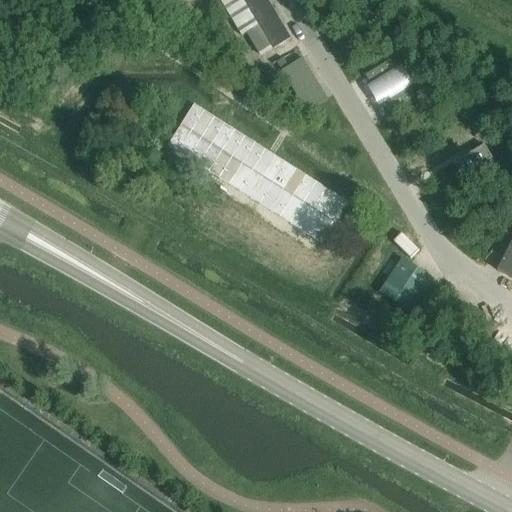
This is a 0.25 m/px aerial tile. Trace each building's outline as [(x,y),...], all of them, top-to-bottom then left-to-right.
[(220,0),(242,38),(248,34),(262,58),(274,51),(274,52),(291,41),(266,0),(220,0)] [(303,61),(292,67),(316,107),(327,100),(311,74),(303,61)] [(393,61),(365,77),(371,87),(372,88),(399,71),(399,70),(398,69),(393,61)] [(410,89),(382,105),(383,106),(389,116),(416,99),(410,89)] [(274,157),(268,154),(195,107),(169,148),(321,245),(347,204),(274,157)] [(511,280),(511,244),(498,273),(511,280)] [(403,262),(381,295),(411,315),(433,282),(403,262)]
